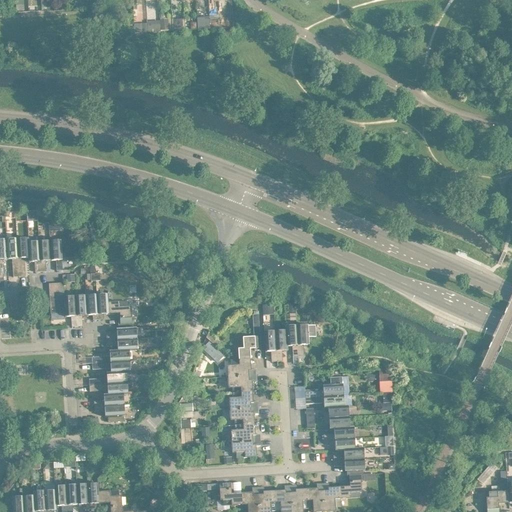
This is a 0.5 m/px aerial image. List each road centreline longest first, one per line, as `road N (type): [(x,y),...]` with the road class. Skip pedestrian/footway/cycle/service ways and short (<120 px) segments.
road 1 (secondary): [(235,209),(511,330)]
road 2 (secondary): [(511,295),(246,177)]
road 3 (secondary): [(246,177),(89,131),(0,118)]
road 4 (residential): [(145,434),(166,403),(235,209)]
road 5 (secondary): [(0,154),(86,163),(235,209)]
road 6 (residential): [(286,469),(180,474),(145,434)]
road 7 (residential): [(0,464),(41,447),(145,434)]
